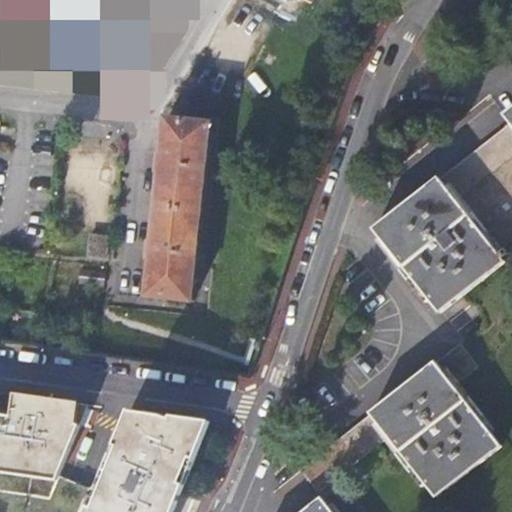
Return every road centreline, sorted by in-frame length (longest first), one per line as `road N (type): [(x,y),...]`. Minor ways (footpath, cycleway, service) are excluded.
road 1 (residential): [(270,407),(381,76),(428,0)]
road 2 (residential): [(0,370),(270,407)]
